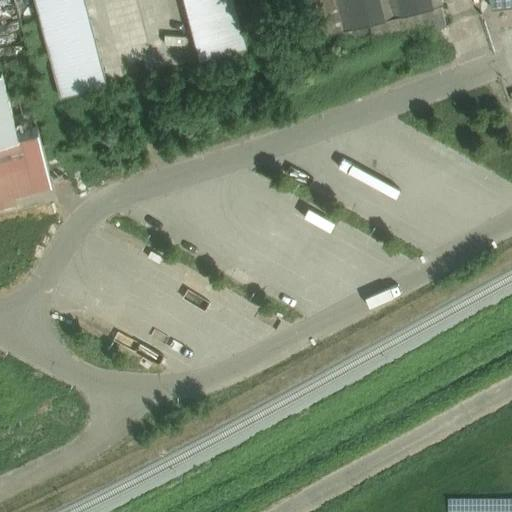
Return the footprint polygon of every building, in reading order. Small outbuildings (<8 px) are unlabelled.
[(33,0),(38,15),(84,3),(83,0),(33,0)] [(188,21),(234,10),(231,0),(183,0),(182,0),(188,21)] [(284,0),(296,44),(346,31),(350,44),(374,37),(371,25),(444,6),(442,0),(284,0)] [(43,36),(89,24),(84,3),(38,15),(43,36)] [(193,43),(239,31),(234,10),(188,21),(193,43)] [(49,57),(95,45),(89,24),(43,36),(49,57)] [(239,31),(193,43),(199,64),(245,52),(239,31)] [(54,78),(100,66),(95,45),(49,57),(54,78)] [(100,66),(54,78),(59,99),(105,88),(100,66)] [(0,194),(53,181),(39,124),(17,130),(8,97),(2,72),(0,72),(0,194)]
